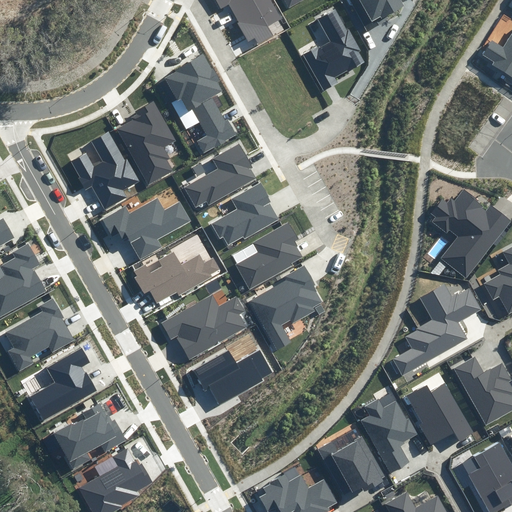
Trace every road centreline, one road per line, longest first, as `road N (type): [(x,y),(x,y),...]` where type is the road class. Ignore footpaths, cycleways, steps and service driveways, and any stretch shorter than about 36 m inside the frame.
road 1 (residential): [(11,112),(224,511)]
road 2 (residential): [(170,0),(133,67),(97,97),(52,113),(11,112)]
road 3 (residential): [(192,0),(272,138)]
road 4 (residential): [(272,138),(328,236),(341,241)]
